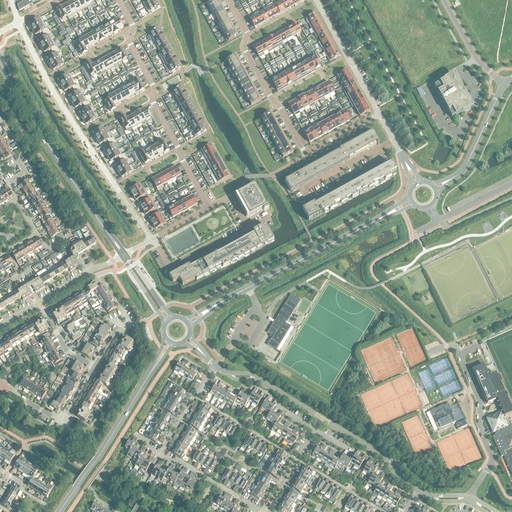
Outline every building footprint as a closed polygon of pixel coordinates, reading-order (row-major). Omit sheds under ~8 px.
[(21,0),(23,2),(17,5),(19,11),(30,5),(27,0),(21,0)] [(75,0),(71,2),(77,13),(82,10),(76,0),(75,0)] [(82,0),(76,0),(82,10),(87,8),(82,0)] [(211,0),(206,3),(209,9),(219,3),(218,1),(217,0),(211,0)] [(280,3),(285,11),(289,8),(285,0),(280,3)] [(71,2),(67,5),(73,16),(77,13),(71,2)] [(157,2),(145,8),(148,13),(151,12),(152,12),(155,11),(155,10),(156,10),(155,9),(159,7),(156,2),(157,2)] [(219,3),(209,9),(211,8),(212,11),(213,13),(212,14),(222,8),(221,5),(219,3)] [(280,13),(285,11),(280,3),(275,5),(280,13)] [(62,7),(68,18),(73,16),(67,5),(62,7)] [(274,17),(278,14),(274,6),(269,9),(274,17)] [(62,7),(57,10),(60,15),(62,19),(67,17),(68,18),(62,7)] [(212,14),(215,20),(225,14),(224,12),(222,8),(212,14)] [(269,9),(264,12),(269,19),(274,17),(269,9)] [(269,19),(264,12),(260,14),(264,22),(269,19)] [(308,18),(306,19),(308,24),(318,18),(316,13),(308,18)] [(228,20),(225,14),(215,20),(218,25),(228,20)] [(260,14),(255,17),(259,25),(264,22),(260,14)] [(33,22),(29,24),(31,27),(30,27),(31,30),(44,23),(41,17),(35,20),(33,22)] [(259,25),(255,17),(250,19),(254,27),(259,25)] [(112,20),(118,31),(123,28),(120,23),(121,23),(119,20),(118,18),(113,21),(112,20)] [(318,18),(308,24),(311,29),(321,23),(318,18)] [(112,20),(107,23),(114,34),(118,31),(112,20)] [(222,30),(221,31),(231,25),(230,22),(229,20),(228,20),(218,25),(218,26),(220,25),(221,27),(222,30)] [(44,23),(31,30),(33,33),(34,33),(36,35),(39,33),(42,32),(43,35),(49,31),(48,29),(47,29),(44,23)] [(103,25),(109,36),(113,33),(113,34),(114,34),(107,23),(108,24),(103,26),(103,25)] [(321,23),(311,29),(314,33),(324,28),(321,23)] [(296,35),(301,32),(296,24),(291,26),(296,35)] [(103,25),(98,28),(104,39),(104,38),(109,36),(103,25)] [(233,28),(231,25),(221,31),(224,36),(234,31),(234,30),(233,28)] [(287,29),(291,37),(296,35),(291,26),(291,27),(287,29)] [(98,28),(93,30),(99,42),(104,39),(98,28)] [(324,28),(314,33),(316,38),(326,32),(324,28)] [(291,37),(287,29),(282,32),(286,40),(291,37)] [(93,30),(88,33),(94,44),(99,41),(99,42),(93,30)] [(151,34),(148,36),(151,41),(162,34),(159,30),(155,32),(155,31),(154,32),(151,33),(151,34)] [(41,39),(38,41),(39,44),(38,45),(40,48),(53,41),(50,35),(51,34),(49,31),(43,35),(45,38),(44,38),(41,39)] [(235,31),(234,31),(224,36),(227,42),(238,36),(236,33),(235,31)] [(282,42),(286,40),(282,32),(277,35),(282,42)] [(326,32),(316,38),(319,37),(321,42),(329,37),(326,32)] [(88,33),(84,36),(90,46),(94,44),(88,33)] [(162,34),(151,41),(153,45),(165,39),(162,34)] [(277,45),(282,42),(277,35),(273,37),(272,37),(277,45)] [(84,36),(79,38),(86,50),(85,49),(90,46),(84,36)] [(273,48),(277,45),(272,37),(268,39),(274,50),(273,48)] [(329,37),(321,42),(324,46),(321,47),(332,42),(329,37)] [(80,40),(75,43),(78,49),(79,50),(82,55),(87,52),(86,50),(79,38),(80,40)] [(165,39),(153,45),(156,50),(167,44),(164,40),(165,39)] [(274,50),(268,39),(268,40),(263,42),(269,52),(274,50)] [(53,41),(40,48),(42,51),(43,50),(44,53),(48,51),(50,50),(52,52),(58,49),(56,46),(53,41)] [(269,53),(269,52),(263,42),(258,45),(264,55),(263,53),(267,50),(269,53)] [(332,42),(321,47),(324,52),(334,47),(332,42)] [(167,44),(156,50),(157,50),(160,54),(159,55),(170,49),(167,44)] [(259,58),(264,55),(258,45),(254,48),(259,58)] [(334,47),(324,52),(326,51),(329,55),(327,57),(337,51),(334,47)] [(50,57),(47,59),(48,62),(47,62),(49,65),(61,59),(60,59),(59,59),(56,54),(60,52),(58,49),(52,52),(54,55),(53,56),(50,57)] [(122,49),(117,51),(122,62),(123,62),(122,61),(127,58),(127,57),(126,54),(125,55),(122,49)] [(170,49),(159,55),(161,60),(172,54),(170,49)] [(117,52),(113,54),(118,64),(122,62),(117,51),(116,52),(117,52)] [(337,51),(327,57),(329,62),(339,56),(337,51)] [(113,54),(109,56),(115,67),(114,66),(118,64),(113,54)] [(172,54),(161,60),(164,64),(175,58),(172,54)] [(309,58),(315,70),(320,67),(314,55),(309,58)] [(109,56),(104,59),(110,70),(115,67),(109,56)] [(237,57),(236,56),(227,61),(228,64),(230,67),(239,62),(238,58),(237,57)] [(175,58),(164,64),(166,63),(168,68),(166,69),(178,63),(175,58)] [(310,60),(305,62),(310,72),(315,70),(309,58),(308,58),(310,60)] [(61,59),(49,65),(51,68),(52,68),(53,70),(57,69),(59,67),(64,65),(61,59)] [(104,59),(100,61),(106,72),(110,70),(104,59)] [(100,61),(96,63),(102,74),(102,73),(105,71),(106,72),(100,61)] [(240,62),(239,62),(230,67),(231,69),(231,70),(233,72),(231,73),(243,67),(241,64),(240,62)] [(299,63),(306,75),(310,72),(305,62),(300,65),(299,63)] [(90,63),(85,65),(88,70),(92,77),(96,75),(98,77),(91,64),(90,63)] [(91,64),(98,77),(102,74),(96,63),(92,66),(91,64)] [(178,63),(166,69),(169,74),(172,72),(173,73),(176,71),(175,71),(177,71),(176,70),(180,68),(177,63),(178,63)] [(294,65),(301,77),(306,75),(299,63),(294,65)] [(296,68),(291,70),(296,80),(301,77),(294,65),(296,68)] [(246,73),(244,69),(243,68),(243,67),(231,73),(233,76),(232,76),(234,79),(246,73)] [(292,83),(292,82),(296,80),(291,70),(286,73),(292,83)] [(347,71),(338,76),(341,81),(350,76),(347,71)] [(246,73),(234,79),(236,81),(235,82),(237,85),(249,78),(247,75),(246,73)] [(286,73),(281,75),(287,85),(292,83),(286,73)] [(62,78),(58,80),(60,83),(59,84),(60,87),(73,80),(70,74),(64,77),(62,78)] [(465,93),(464,94),(461,88),(462,88),(454,74),(443,80),(444,81),(434,86),(452,118),(461,112),(462,113),(473,107),(465,93)] [(281,75),(277,78),(282,88),(287,85),(281,75)] [(353,81),(350,76),(341,81),(343,86),(353,81)] [(138,78),(133,80),(139,92),(144,89),(141,83),(140,80),(139,80),(138,78)] [(237,85),(239,84),(240,86),(242,89),(252,84),(250,81),(250,80),(249,79),(249,78),(237,85)] [(277,90),(282,88),(277,78),(272,81),(277,90)] [(73,80),(60,87),(62,90),(63,89),(65,92),(68,90),(71,88),(72,88),(74,91),(80,87),(78,84),(75,86),(72,80),(73,80)] [(133,82),(129,84),(135,94),(139,92),(133,80),(132,80),(133,82)] [(343,86),(346,91),(344,92),(345,92),(356,86),(353,81),(343,86)] [(329,82),(323,85),(329,95),(334,92),(329,82)] [(130,85),(126,88),(131,96),(135,94),(129,84),(130,85)] [(252,84),(242,89),(243,92),(245,95),(255,89),(253,86),(252,84)] [(318,88),(324,98),(329,95),(323,85),(318,88)] [(358,91),(356,86),(345,92),(347,97),(358,91)] [(72,95),(69,97),(70,100),(69,100),(71,103),(84,96),(83,96),(80,91),(81,90),(80,87),(74,91),(75,93),(72,95)] [(126,88),(121,90),(126,99),(131,96),(126,88)] [(174,92),(172,93),(175,98),(185,92),(184,92),(182,88),(178,90),(178,89),(177,90),(176,90),(173,91),(174,92)] [(318,88),(313,91),(319,100),(324,98),(318,88)] [(245,95),(246,97),(248,100),(258,95),(256,92),(255,90),(255,89),(245,95)] [(121,90),(117,92),(122,101),(126,99),(121,90)] [(315,105),(314,103),(319,100),(313,91),(309,93),(315,105)] [(361,96),(358,91),(347,97),(350,102),(361,96)] [(113,93),(112,93),(118,103),(122,101),(117,92),(113,94),(113,93)] [(185,92),(175,98),(177,103),(188,97),(185,92)] [(112,93),(108,96),(114,107),(115,107),(114,105),(118,103),(112,93)] [(309,93),(304,96),(310,107),(315,105),(309,93)] [(258,95),(248,100),(250,103),(249,103),(251,106),(261,100),(259,97),(258,95)] [(84,96),(71,103),(73,106),(74,106),(75,108),(79,106),(81,105),(83,104),(84,107),(90,104),(89,101),(87,102),(84,96)] [(109,97),(104,100),(110,111),(116,109),(115,107),(114,107),(108,96),(109,97)] [(304,109),(309,106),(310,107),(304,96),(299,99),(304,109)] [(364,101),(361,96),(350,102),(353,107),(364,101)] [(188,97),(177,103),(180,107),(190,102),(187,98),(188,97)] [(299,99),(294,102),(300,113),(299,111),(304,109),(299,99)] [(353,107),(354,106),(357,111),(367,106),(364,101),(353,107)] [(190,102),(180,107),(183,112),(192,107),(190,102)] [(288,105),(294,114),(295,116),(300,113),(294,102),(288,105)] [(83,111),(80,113),(81,116),(80,117),(82,120),(95,113),(94,112),(93,113),(90,107),(92,107),(90,104),(84,107),(86,110),(83,111)] [(370,111),(367,106),(357,111),(360,116),(370,111)] [(192,107),(183,112),(184,112),(186,116),(184,117),(184,118),(195,112),(192,107)] [(141,111),(140,111),(147,122),(151,120),(152,119),(150,116),(149,113),(148,114),(146,109),(141,111)] [(140,111),(136,113),(141,124),(146,121),(146,122),(147,122),(140,111)] [(340,113),(345,123),(350,120),(344,111),(340,113)] [(195,112),(184,118),(187,122),(198,116),(195,112)] [(95,113),(82,120),(83,123),(84,122),(86,125),(89,123),(92,121),(98,118),(95,113)] [(136,114),(131,117),(137,126),(141,124),(136,113),(135,114),(136,114)] [(274,119),(273,116),(273,115),(272,114),(271,113),(262,118),(263,121),(265,124),(274,119)] [(340,113),(335,116),(341,125),(345,123),(340,113)] [(125,116),(120,119),(122,124),(123,125),(122,125),(124,128),(124,127),(126,131),(131,128),(132,129),(126,118),(125,116)] [(198,116),(187,122),(188,122),(190,126),(201,121),(200,121),(198,116)] [(331,118),(336,128),(341,125),(335,116),(331,118)] [(126,118),(132,129),(137,126),(131,117),(127,119),(126,118)] [(331,118),(326,121),(332,130),(336,128),(331,118)] [(275,119),(274,119),(265,124),(266,127),(268,129),(266,130),(266,131),(277,124),(276,121),(275,119)] [(201,121),(190,126),(193,131),(192,131),(192,132),(203,125),(201,121)] [(322,123),(327,133),(332,130),(326,121),(322,123)] [(322,123),(318,126),(323,135),(327,133),(322,123)] [(266,131),(268,133),(267,133),(269,136),(281,130),(279,127),(278,125),(277,124),(266,131)] [(203,125),(192,132),(195,137),(198,135),(198,136),(201,134),(202,133),(205,131),(203,126),(203,125)] [(312,126),(308,129),(314,140),(318,138),(312,126)] [(312,126),(318,138),(323,135),(318,126),(313,128),(312,126)] [(97,132),(93,133),(95,136),(94,137),(95,140),(108,133),(106,134),(103,128),(99,130),(97,132)] [(309,131),(304,133),(309,143),(314,140),(308,129),(309,131)] [(281,130),(269,136),(271,135),(272,138),(274,141),(284,135),(282,132),(281,130)] [(339,151),(345,162),(350,160),(349,158),(378,142),(379,144),(377,145),(377,144),(377,145),(380,144),(373,132),(339,151)] [(108,133),(95,140),(97,143),(98,142),(99,145),(103,143),(106,142),(107,141),(109,144),(115,140),(113,137),(111,138),(108,133)] [(284,136),(284,135),(274,141),(275,143),(277,146),(287,141),(285,138),(284,136)] [(162,139),(157,142),(164,153),(169,151),(165,144),(166,144),(165,141),(164,142),(162,139)] [(108,148),(104,150),(106,153),(105,153),(106,156),(119,149),(117,150),(114,145),(116,143),(115,140),(109,144),(110,146),(108,148)] [(287,141),(277,146),(277,147),(277,146),(279,149),(278,149),(280,152),(290,147),(288,143),(287,141)] [(7,145),(5,142),(0,144),(0,150),(11,144),(10,142),(8,143),(8,144),(7,145)] [(154,146),(153,146),(159,156),(163,153),(164,153),(157,142),(158,144),(154,147),(154,146)] [(12,146),(11,144),(0,150),(0,152),(2,156),(10,151),(9,148),(10,147),(12,146)] [(200,152),(202,156),(214,150),(211,145),(202,150),(200,152)] [(148,147),(154,158),(159,156),(153,146),(149,148),(148,147)] [(143,149),(150,161),(154,158),(148,147),(144,150),(143,149)] [(290,147),(280,152),(282,154),(281,155),(283,158),(293,152),(291,149),(290,147)] [(119,149),(106,156),(108,159),(109,159),(110,161),(114,159),(117,158),(118,157),(120,160),(126,157),(124,154),(122,155),(119,149)] [(143,149),(138,152),(142,159),(145,164),(150,161),(143,149)] [(207,159),(205,160),(216,154),(214,150),(202,156),(204,155),(207,159)] [(12,153),(10,151),(2,156),(3,157),(2,157),(4,161),(15,154),(14,152),(12,153)] [(303,185),(341,164),(345,162),(339,151),(298,174),(292,177),(292,178),(287,180),(285,181),(291,192),(293,191),(298,188),(301,186),(303,185)] [(205,160),(208,165),(219,159),(218,158),(216,155),(216,154),(205,160)] [(119,164),(115,166),(117,169),(116,169),(117,173),(128,167),(125,161),(127,159),(126,157),(120,160),(121,163),(119,164)] [(209,169),(210,170),(221,163),(219,160),(219,159),(208,165),(209,164),(211,168),(209,169)] [(387,163),(388,165),(357,183),(316,205),(315,204),(302,210),(309,222),(310,221),(396,174),(390,162),(387,163)] [(221,164),(221,163),(210,170),(212,174),(224,168),(223,167),(221,164)] [(128,167),(117,173),(119,176),(120,175),(122,178),(125,176),(128,174),(131,172),(128,167)] [(182,177),(181,175),(176,167),(171,169),(176,178),(177,180),(182,177)] [(224,168),(212,174),(214,179),(226,172),(224,169),(224,168)] [(176,178),(171,169),(166,172),(171,181),(176,178)] [(171,181),(166,172),(162,175),(166,183),(171,181)] [(217,183),(219,182),(229,177),(226,172),(214,179),(217,183)] [(163,188),(162,186),(166,183),(162,175),(157,177),(163,188)] [(157,177),(152,180),(158,191),(163,188),(157,177)] [(30,179),(19,185),(21,188),(22,188),(22,189),(31,184),(29,182),(31,181),(30,179)] [(31,184),(22,189),(25,194),(35,188),(34,186),(32,187),(31,184)] [(7,190),(4,191),(9,200),(10,199),(11,199),(14,198),(6,185),(5,186),(7,190)] [(132,193),(133,196),(145,189),(144,189),(142,190),(140,185),(130,190),(132,193)] [(243,192),(237,195),(238,195),(249,216),(250,217),(255,214),(256,213),(267,207),(255,185),(244,191),(243,192)] [(35,188),(25,194),(28,198),(36,193),(34,190),(36,189),(35,188)] [(145,189),(133,196),(134,198),(136,201),(137,200),(138,202),(148,197),(147,195),(147,194),(145,189)] [(0,191),(0,194),(5,202),(9,200),(4,191),(1,193),(0,191)] [(36,193),(28,198),(29,199),(28,200),(30,203),(40,197),(39,197),(36,193)] [(192,207),(197,205),(192,196),(187,199),(192,207)] [(40,197),(30,203),(32,202),(34,206),(42,201),(40,197)] [(141,207),(143,210),(154,203),(152,204),(148,197),(138,202),(138,203),(140,202),(141,204),(140,204),(142,207),(141,207)] [(187,199),(183,201),(187,210),(192,207),(187,199)] [(42,201),(34,206),(37,211),(50,203),(51,202),(50,200),(49,201),(46,203),(44,204),(42,201)] [(187,210),(183,201),(178,204),(183,213),(187,210)] [(50,203),(37,211),(40,215),(48,210),(46,207),(48,206),(51,205),(52,204),(51,202),(50,203)] [(146,215),(151,212),(152,214),(158,211),(157,209),(154,203),(143,210),(144,212),(146,215)] [(178,204),(173,207),(178,215),(183,213),(178,204)] [(178,215),(173,207),(168,210),(171,214),(172,218),(173,218),(178,215)] [(48,210),(40,215),(42,219),(50,214),(48,210)] [(153,224),(162,219),(158,211),(152,214),(154,217),(150,219),(151,222),(153,224)] [(42,219),(40,220),(42,223),(43,223),(44,224),(52,219),(50,215),(51,215),(50,214),(42,219)] [(52,219),(44,224),(46,229),(58,222),(57,220),(54,222),(52,219)] [(154,226),(156,229),(165,224),(162,219),(153,224),(154,226)] [(58,222),(46,229),(49,233),(57,228),(56,225),(59,223),(58,221),(58,222)] [(173,283),(175,282),(179,280),(183,286),(196,279),(197,281),(222,267),(223,268),(274,240),(266,226),(218,252),(217,250),(207,255),(208,256),(208,255),(210,260),(191,270),(189,266),(189,265),(169,276),(173,283)] [(57,228),(49,233),(50,235),(49,235),(51,238),(62,232),(61,230),(59,231),(57,228)] [(87,236),(85,237),(86,239),(91,247),(94,245),(95,241),(92,240),(89,235),(87,236)] [(44,248),(38,237),(35,239),(34,240),(39,249),(41,247),(42,249),(44,248)] [(82,239),(71,246),(73,248),(77,254),(85,249),(81,242),(83,241),(82,239)] [(83,241),(81,242),(85,249),(86,250),(91,247),(86,239),(83,241)] [(29,243),(35,253),(37,252),(36,250),(39,249),(34,240),(29,243)] [(25,246),(30,254),(33,252),(34,254),(35,253),(29,243),(25,246)] [(21,248),(27,258),(28,257),(27,255),(30,254),(25,246),(21,248)] [(16,251),(21,259),(24,258),(25,259),(27,258),(21,248),(16,251)] [(15,251),(11,253),(18,264),(20,262),(19,261),(21,259),(16,251),(15,252),(15,251)] [(4,258),(9,267),(11,265),(12,267),(14,266),(8,255),(5,257),(5,258),(4,258)] [(65,263),(69,269),(69,270),(70,272),(80,266),(76,261),(74,257),(68,261),(65,263)] [(0,260),(0,262),(5,271),(7,270),(6,268),(9,267),(4,258),(0,260)] [(64,261),(60,264),(65,272),(69,269),(65,263),(64,261)] [(60,264),(55,266),(60,275),(65,272),(60,264)] [(55,266),(51,269),(56,278),(59,276),(59,275),(60,275),(55,266)] [(51,269),(47,272),(52,280),(53,279),(53,280),(56,278),(51,269)] [(47,272),(42,274),(47,283),(52,280),(47,272)] [(42,274),(37,277),(39,279),(43,285),(47,283),(42,274)] [(18,291),(22,298),(21,298),(22,299),(23,300),(32,295),(35,293),(45,287),(43,286),(43,285),(39,279),(30,284),(27,286),(18,291)] [(86,296),(95,291),(103,286),(102,284),(97,287),(94,281),(91,282),(93,284),(91,285),(91,286),(81,292),(86,300),(88,299),(86,296)] [(97,295),(105,290),(103,286),(95,291),(97,295)] [(17,289),(12,292),(17,301),(21,298),(22,298),(18,291),(17,289)] [(97,295),(100,300),(108,295),(105,290),(97,295)] [(12,292),(8,295),(13,303),(17,301),(12,292)] [(81,292),(77,295),(83,305),(87,302),(86,301),(86,300),(81,292)] [(272,337),(270,340),(267,345),(276,350),(291,327),(285,323),(286,321),(287,322),(301,300),(291,294),(285,303),(267,333),(271,335),(270,336),(272,337)] [(8,295),(3,298),(9,307),(12,305),(12,304),(13,303),(8,295)] [(72,298),(79,308),(83,306),(83,305),(77,295),(72,298)] [(103,304),(111,299),(108,295),(100,300),(103,304)] [(3,298),(0,299),(0,301),(4,309),(6,308),(9,307),(3,298)] [(72,298),(68,300),(74,311),(79,308),(72,298)] [(103,304),(105,308),(113,303),(111,299),(103,304)] [(64,303),(70,313),(74,311),(68,300),(64,303)] [(59,306),(60,307),(66,316),(70,313),(64,303),(59,306)] [(116,308),(113,303),(105,308),(108,313),(109,314),(114,311),(114,309),(116,308)] [(66,316),(60,307),(58,308),(59,310),(52,314),(57,323),(66,317),(66,316)] [(35,322),(33,323),(37,330),(38,332),(39,334),(48,328),(43,320),(36,324),(35,322)] [(33,322),(28,325),(33,333),(34,335),(38,332),(37,330),(33,323),(33,322)] [(74,323),(65,328),(68,332),(76,327),(74,323)] [(103,324),(100,329),(108,334),(111,329),(103,324)] [(28,325),(24,327),(29,336),(33,333),(28,325)] [(24,327),(19,330),(24,338),(29,336),(24,327)] [(76,327),(68,332),(71,337),(79,332),(76,327)] [(108,334),(100,329),(98,328),(96,332),(97,333),(105,338),(108,334)] [(19,330),(15,333),(20,341),(24,338),(19,330)] [(79,332),(71,337),(74,341),(76,340),(77,342),(80,340),(82,338),(81,337),(82,336),(79,332)] [(15,333),(10,335),(15,343),(20,341),(15,333)] [(97,333),(95,337),(103,342),(105,338),(97,333)] [(10,335),(6,338),(7,339),(11,346),(15,343),(10,335)] [(40,343),(43,347),(51,342),(50,341),(52,340),(51,339),(54,337),(53,335),(40,343)] [(0,337),(0,347),(4,355),(9,352),(7,350),(0,337)] [(2,337),(0,337),(7,350),(12,347),(11,346),(7,339),(5,340),(4,339),(2,337)] [(95,337),(92,342),(100,347),(103,342),(95,337)] [(128,352),(133,343),(125,337),(121,344),(119,343),(117,345),(127,351),(128,352)] [(46,352),(54,347),(51,342),(43,347),(46,352)] [(92,342),(89,346),(96,351),(97,351),(100,347),(92,342)] [(80,353),(91,359),(92,357),(90,356),(93,351),(95,352),(96,351),(89,346),(86,344),(80,353)] [(127,351),(117,345),(116,344),(114,349),(124,355),(127,351)] [(46,352),(48,356),(57,351),(54,347),(46,352)] [(124,355),(114,349),(111,353),(119,358),(121,360),(124,355)] [(51,360),(59,355),(57,351),(48,356),(46,357),(49,362),(51,360)] [(62,357),(65,355),(63,353),(61,355),(59,355),(51,360),(55,367),(63,362),(61,358),(62,357)] [(119,358),(111,353),(108,358),(116,363),(119,358)] [(116,363),(108,358),(105,362),(107,363),(114,367),(116,363)] [(178,374),(187,361),(185,359),(182,363),(182,364),(181,365),(179,363),(174,371),(178,374)] [(75,361),(70,370),(73,372),(80,376),(82,375),(80,373),(83,369),(84,370),(86,368),(75,361)] [(187,361),(178,374),(183,377),(188,369),(185,367),(186,366),(188,362),(187,361)] [(103,373),(112,378),(117,369),(114,367),(107,363),(105,365),(107,366),(103,373)] [(487,404),(495,400),(495,399),(497,398),(501,408),(502,411),(503,412),(504,416),(505,416),(506,416),(509,415),(511,413),(511,409),(506,396),(505,396),(504,394),(501,396),(500,393),(503,392),(502,390),(503,389),(496,373),(495,373),(487,377),(486,375),(488,374),(484,364),(472,370),(487,404)] [(195,366),(193,365),(191,369),(190,370),(188,369),(183,377),(187,379),(195,366)] [(195,366),(187,379),(192,382),(197,374),(196,374),(194,372),(195,371),(197,367),(195,366)] [(73,372),(70,377),(79,382),(81,377),(80,376),(73,372)] [(96,380),(103,385),(106,387),(112,378),(103,373),(99,379),(97,378),(96,380)] [(24,374),(17,384),(20,386),(25,389),(30,381),(25,378),(27,376),(24,374)] [(70,377),(68,381),(76,386),(79,382),(70,377)] [(92,384),(100,389),(103,385),(96,380),(95,379),(92,384)] [(30,381),(25,389),(29,392),(34,383),(30,381)] [(68,381),(65,385),(73,390),(76,386),(68,381)] [(223,383),(221,382),(218,385),(218,386),(217,387),(215,385),(210,393),(215,396),(223,383)] [(34,383),(29,392),(33,394),(38,386),(34,383)] [(219,399),(224,391),(221,389),(222,388),(225,384),(223,383),(215,396),(219,399)] [(89,388),(98,393),(100,389),(92,384),(89,388)] [(65,385),(62,390),(71,395),(73,390),(65,385)] [(38,386),(33,394),(38,397),(43,389),(38,386)] [(43,389),(38,397),(42,399),(41,401),(44,403),(47,398),(44,396),(47,391),(48,389),(44,387),(43,389)] [(176,387),(173,392),(187,400),(189,398),(185,396),(183,395),(185,393),(185,392),(176,387)] [(231,388),(229,387),(227,391),(226,392),(224,391),(219,399),(223,401),(231,388)] [(98,393),(89,388),(87,393),(95,398),(98,393)] [(223,401),(228,404),(232,396),(230,395),(231,393),(233,389),(231,388),(223,401)] [(234,403),(239,406),(240,404),(245,396),(242,394),(243,393),(246,389),(244,388),(241,392),(240,393),(234,403)] [(252,404),(257,396),(254,394),(255,393),(258,389),(256,388),(253,391),(252,393),(248,401),(252,404)] [(61,389),(58,393),(60,394),(68,399),(71,395),(62,390),(61,389)] [(183,400),(186,402),(187,400),(173,392),(171,396),(180,401),(181,399),(182,400),(183,400)] [(232,396),(228,404),(232,407),(234,403),(240,393),(238,392),(236,396),(235,396),(236,396),(235,397),(232,396)] [(245,396),(240,404),(244,407),(248,401),(252,393),(250,392),(248,396),(247,397),(245,396)] [(252,404),(257,406),(262,397),(264,393),(262,392),(260,396),(259,397),(257,396),(252,404)] [(58,393),(56,398),(57,399),(65,404),(68,399),(60,394),(58,393)] [(84,397),(92,402),(95,398),(87,393),(84,397)] [(168,400),(182,409),(183,407),(180,405),(180,404),(179,404),(178,404),(180,401),(171,396),(168,400)] [(266,399),(260,409),(265,412),(270,404),(267,402),(268,401),(271,397),(269,396),(266,399)] [(81,401),(90,406),(92,402),(84,397),(81,401)] [(47,398),(44,403),(56,410),(55,412),(57,413),(60,409),(61,410),(63,408),(54,403),(55,403),(53,402),(47,398)] [(56,398),(53,402),(55,403),(54,403),(63,408),(65,404),(57,399),(56,398)] [(177,409),(181,411),(182,409),(168,400),(165,405),(174,410),(176,408),(177,408),(177,409)] [(265,412),(269,414),(274,407),(275,405),(277,401),(275,400),(273,404),(272,405),(270,404),(265,412)] [(87,411),(90,406),(81,401),(79,406),(80,407),(87,411)] [(196,405),(209,413),(212,409),(204,404),(203,404),(204,404),(202,406),(201,406),(201,405),(197,403),(196,405)] [(438,407),(438,408),(430,411),(438,430),(455,422),(452,414),(453,414),(450,406),(448,403),(440,407),(441,407),(439,408),(438,407)] [(173,415),(177,418),(178,416),(174,413),(173,412),(174,410),(165,405),(163,409),(173,415)] [(206,418),(209,413),(196,405),(194,407),(198,409),(198,410),(200,410),(198,413),(206,418)] [(76,417),(85,422),(90,413),(87,411),(80,407),(79,409),(81,410),(76,417)] [(269,414),(266,420),(270,422),(275,415),(273,413),(274,412),(276,408),(274,407),(269,414)] [(162,411),(159,415),(168,420),(169,418),(171,419),(170,419),(171,419),(175,421),(176,419),(172,417),(162,411)] [(270,422),(275,425),(280,418),(281,416),(283,412),(281,411),(278,414),(278,415),(278,416),(275,415),(270,422)] [(204,422),(206,418),(198,413),(197,415),(196,414),(195,414),(192,412),(190,414),(204,422)] [(490,417),(489,418),(489,419),(488,420),(493,431),(494,431),(495,431),(495,433),(494,436),(492,437),(501,457),(503,456),(511,475),(511,427),(510,426),(509,427),(508,424),(506,425),(501,414),(500,415),(500,414),(500,413),(493,416),(493,417),(490,418),(490,417)] [(201,426),(204,422),(190,414),(189,416),(193,418),(194,419),(193,421),(201,426)] [(166,423),(168,420),(159,415),(156,419),(170,428),(172,426),(168,424),(166,423)] [(223,421),(224,422),(226,418),(225,417),(222,420),(218,418),(213,425),(219,428),(223,421)] [(275,425),(271,431),(276,433),(281,425),(278,424),(279,423),(282,419),(280,418),(275,425)] [(156,419),(154,424),(162,429),(164,427),(165,428),(166,428),(169,430),(170,428),(156,419)] [(229,424),(231,421),(230,420),(227,423),(224,422),(223,421),(219,428),(223,431),(228,424),(229,424)] [(186,421),(185,423),(189,425),(200,432),(202,433),(204,429),(203,428),(201,426),(193,421),(192,424),(190,423),(186,421)] [(162,429),(154,424),(151,422),(149,427),(151,428),(165,437),(166,435),(163,432),(162,432),(161,432),(162,429)] [(228,424),(223,431),(228,434),(233,427),(234,427),(236,424),(234,422),(232,426),(229,424),(228,424)] [(281,425),(276,433),(280,436),(288,423),(286,422),(284,425),(284,426),(283,427),(281,425)] [(280,436),(285,439),(289,431),(287,429),(288,428),(290,424),(288,423),(280,436)] [(194,437),(197,432),(188,426),(188,427),(184,424),(183,426),(186,429),(187,429),(188,430),(187,432),(194,437)] [(233,427),(228,434),(233,437),(238,430),(238,431),(241,426),(239,425),(237,429),(234,427),(233,427)] [(289,431),(285,439),(289,441),(297,428),(295,427),(293,431),(292,431),(293,431),(292,432),(289,431)] [(151,428),(148,433),(157,438),(159,436),(160,436),(164,439),(165,437),(151,428)] [(297,428),(289,441),(294,444),(298,436),(296,435),(297,434),(297,433),(299,429),(297,428)] [(184,433),(180,431),(179,433),(192,441),(194,437),(187,432),(185,434),(184,434),(184,433)] [(243,443),(248,447),(253,439),(252,439),(249,437),(251,433),(250,432),(247,436),(248,436),(243,443)] [(156,440),(157,438),(148,433),(146,437),(156,443),(160,445),(161,443),(157,441),(156,440)] [(192,441),(179,433),(177,435),(181,437),(181,438),(181,437),(183,438),(181,441),(189,445),(192,441)] [(256,436),(254,435),(252,439),(253,439),(248,447),(253,450),(258,442),(257,442),(254,440),(256,436)] [(125,451),(128,453),(135,442),(138,439),(134,437),(131,442),(132,442),(132,444),(128,441),(124,448),(126,449),(125,451)] [(253,450),(258,453),(263,445),(262,445),(259,443),(261,439),(259,438),(257,442),(258,442),(253,450)] [(189,445),(181,441),(180,443),(179,442),(178,442),(174,440),(173,442),(186,450),(189,445)] [(264,441),(262,445),(263,445),(258,453),(263,456),(268,448),(264,446),(266,442),(264,441)] [(135,449),(138,444),(135,442),(128,453),(126,456),(130,459),(131,457),(133,458),(137,451),(133,449),(134,448),(135,449)] [(176,449),(184,454),(186,450),(173,442),(172,444),(176,446),(177,447),(176,449)] [(312,455),(317,458),(325,445),(323,444),(320,448),(319,449),(317,448),(312,455)] [(317,458),(321,461),(326,453),(323,452),(324,450),(327,446),(325,445),(317,458)] [(146,448),(143,446),(140,451),(141,452),(140,453),(137,451),(133,458),(134,459),(133,460),(137,463),(144,452),(146,448)] [(172,453),(176,455),(181,459),(184,454),(176,449),(174,452),(173,451),(169,448),(168,451),(172,453)] [(0,459),(4,462),(10,452),(6,449),(0,458),(0,459)] [(321,461),(325,464),(333,450),(331,449),(329,453),(328,454),(326,453),(321,461)] [(287,455),(279,450),(276,454),(289,462),(290,460),(287,458),(286,458),(285,457),(287,455)] [(330,466),(334,458),(332,457),(333,456),(333,455),(335,452),(333,450),(325,464),(330,466)] [(343,454),(342,456),(338,463),(338,464),(342,466),(347,458),(345,457),(345,456),(345,455),(348,452),(346,450),(343,454)] [(350,463),(354,466),(359,458),(357,457),(357,455),(358,455),(357,455),(360,451),(358,450),(355,454),(354,455),(354,456),(350,463)] [(9,465),(10,464),(15,455),(10,452),(4,462),(9,465)] [(144,452),(137,463),(135,466),(139,468),(140,467),(141,468),(145,461),(142,459),(142,458),(144,458),(147,453),(144,452)] [(195,467),(202,455),(197,452),(192,460),(196,462),(193,466),(195,467)] [(276,454),(273,459),(281,463),(283,461),(284,462),(288,464),(289,462),(276,454)] [(347,469),(350,463),(354,456),(354,455),(352,454),(350,458),(349,460),(347,458),(342,466),(347,469)] [(361,460),(359,458),(354,466),(359,469),(364,459),(367,455),(365,454),(362,458),(361,460)] [(207,458),(202,455),(195,467),(196,468),(199,464),(202,466),(207,458)] [(334,458),(330,466),(334,469),(338,464),(338,463),(342,456),(340,455),(338,458),(337,459),(338,459),(337,460),(334,458)] [(21,456),(20,458),(14,468),(18,471),(24,461),(25,459),(21,456)] [(145,461),(141,468),(142,469),(141,470),(145,473),(154,458),(151,456),(148,461),(149,462),(148,463),(145,461)] [(212,461),(207,458),(202,466),(206,468),(203,472),(205,473),(212,461)] [(367,474),(372,466),(370,465),(370,463),(371,463),(373,459),(371,458),(369,462),(368,462),(363,471),(367,474)] [(281,463),(273,459),(271,463),(284,471),(285,469),(281,467),(280,466),(281,463)] [(24,461),(18,471),(23,473),(29,464),(24,461)] [(155,477),(157,477),(161,471),(158,469),(158,468),(159,468),(162,463),(159,461),(150,476),(154,478),(155,477)] [(217,464),(212,461),(205,473),(206,474),(209,470),(212,472),(217,464)] [(367,474),(371,476),(372,477),(376,469),(378,467),(377,467),(380,463),(378,462),(375,466),(374,468),(372,466),(367,474)] [(271,463),(268,467),(276,472),(277,470),(279,471),(283,473),(284,471),(271,463)] [(23,473),(28,476),(34,466),(29,464),(23,473)] [(172,471),(175,466),(172,464),(170,468),(163,479),(167,481),(168,480),(169,480),(173,474),(170,472),(171,470),(172,471)] [(38,469),(34,466),(28,476),(32,479),(33,478),(38,469)] [(161,482),(163,479),(170,468),(167,466),(164,471),(165,472),(164,473),(161,471),(157,477),(158,478),(157,480),(161,482)] [(299,466),(298,468),(311,476),(314,471),(306,466),(304,469),(303,468),(299,466)] [(180,482),(182,483),(186,477),(183,475),(183,473),(184,474),(187,469),(184,467),(182,471),(176,482),(179,484),(180,482)] [(275,475),(276,472),(268,467),(265,472),(275,478),(279,480),(280,478),(276,475),(275,475)] [(308,480),(311,476),(298,468),(297,470),(300,472),(301,472),(302,473),(300,475),(308,480)] [(173,474),(169,480),(171,481),(170,483),(174,485),(176,482),(182,471),(179,469),(176,474),(177,475),(177,476),(173,474)] [(371,487),(372,485),(377,477),(375,475),(376,474),(378,470),(376,469),(372,477),(371,476),(368,482),(366,484),(371,487)] [(223,484),(225,485),(232,473),(230,472),(230,471),(229,470),(228,470),(227,470),(222,478),(226,480),(223,484)] [(182,486),(186,488),(195,474),(192,472),(189,477),(190,477),(189,479),(186,477),(182,483),(183,484),(182,486)] [(237,476),(232,473),(225,485),(226,486),(229,482),(232,484),(237,476)] [(276,484),(278,482),(274,479),(264,473),(262,478),(270,483),(271,480),(272,481),(273,481),(276,484)] [(382,480),(383,478),(385,474),(383,473),(381,477),(380,477),(380,478),(377,477),(372,485),(377,487),(382,480)] [(198,475),(195,474),(186,488),(190,490),(191,489),(195,492),(200,484),(200,483),(197,482),(196,483),(193,481),(194,480),(195,480),(198,475)] [(310,481),(308,480),(300,475),(299,478),(298,477),(294,474),(293,476),(306,484),(307,485),(310,481)] [(233,490),(234,491),(242,479),(237,476),(232,484),(235,486),(233,490)] [(303,489),(306,484),(293,476),(291,478),(295,481),(297,482),(295,484),(303,489)] [(26,485),(28,486),(33,489),(38,480),(33,478),(32,479),(30,483),(27,482),(26,485)] [(262,478),(259,482),(272,490),(273,488),(270,486),(269,486),(268,485),(270,483),(262,478)] [(247,482),(242,479),(234,491),(236,492),(239,488),(242,490),(247,482)] [(316,488),(321,491),(325,483),(326,484),(329,480),(327,479),(324,483),(320,480),(316,488)] [(33,489),(37,492),(42,483),(38,480),(33,489)] [(381,485),(384,481),(382,480),(377,487),(373,493),(378,496),(383,488),(380,486),(381,485)] [(267,490),(271,492),(272,490),(259,482),(256,487),(264,491),(266,489),(267,490)] [(321,491),(326,494),(330,486),(331,487),(333,483),(332,482),(329,486),(326,484),(325,483),(321,491)] [(47,486),(42,483),(37,492),(42,495),(47,486)] [(300,493),(303,489),(295,484),(294,486),(292,485),(288,483),(287,485),(291,487),(291,488),(300,493)] [(48,484),(47,486),(42,495),(46,498),(53,487),(48,484)] [(378,496),(382,498),(390,485),(388,484),(386,488),(385,489),(383,488),(378,496)] [(326,494),(330,497),(335,489),(336,490),(338,486),(337,485),(334,489),(331,487),(330,486),(326,494)] [(382,498),(387,501),(392,493),(389,492),(390,491),(390,490),(392,487),(390,485),(382,498)] [(9,491),(17,496),(20,491),(12,486),(9,490),(7,488),(5,490),(8,492),(9,491)] [(256,487),(254,491),(267,499),(268,497),(264,495),(264,494),(264,495),(263,494),(264,491),(256,487)] [(290,492),(289,494),(297,499),(299,495),(290,489),(286,487),(285,489),(289,491),(290,492)] [(330,497),(336,500),(340,493),(341,493),(343,489),(341,488),(339,492),(336,490),(335,489),(330,497)] [(394,495),(392,493),(387,501),(391,504),(399,491),(397,489),(395,493),(394,495)] [(15,501),(17,496),(9,491),(8,492),(6,495),(15,501)] [(262,499),(266,501),(267,499),(254,491),(251,496),(259,500),(260,498),(262,498),(262,499)] [(399,496),(401,492),(399,491),(391,504),(396,507),(401,499),(400,498),(400,499),(398,497),(399,496)] [(220,509),(229,494),(226,493),(223,498),(222,499),(217,495),(213,502),(217,505),(216,507),(220,509)] [(229,501),(232,496),(229,494),(220,509),(225,511),(230,504),(227,502),(228,501),(229,501)] [(294,504),(297,499),(289,494),(287,497),(286,496),(282,494),(281,495),(294,504)] [(344,508),(349,511),(355,502),(354,501),(351,499),(353,495),(352,494),(349,498),(350,499),(344,508)] [(1,497),(0,498),(0,499),(2,501),(3,501),(3,500),(12,505),(15,501),(6,495),(4,499),(1,497)] [(283,503),(291,508),(294,504),(281,495),(280,497),(283,500),(284,500),(285,501),(283,503)] [(355,502),(349,511),(351,511),(355,511),(360,505),(359,504),(356,502),(358,498),(357,497),(354,501),(355,502)] [(230,504),(225,511),(232,511),(237,504),(239,501),(236,499),(233,504),(234,505),(234,506),(230,504)] [(3,501),(2,501),(0,505),(9,510),(12,505),(3,500),(3,501)] [(362,511),(365,508),(364,507),(361,505),(363,501),(361,500),(359,504),(360,505),(355,511),(362,511)] [(290,511),(293,509),(291,508),(283,503),(282,505),(281,505),(281,504),(280,505),(277,502),(275,504),(287,511),(290,511)] [(96,511),(100,506),(98,505),(98,504),(95,503),(94,503),(90,510),(93,511),(92,511),(96,511)]
